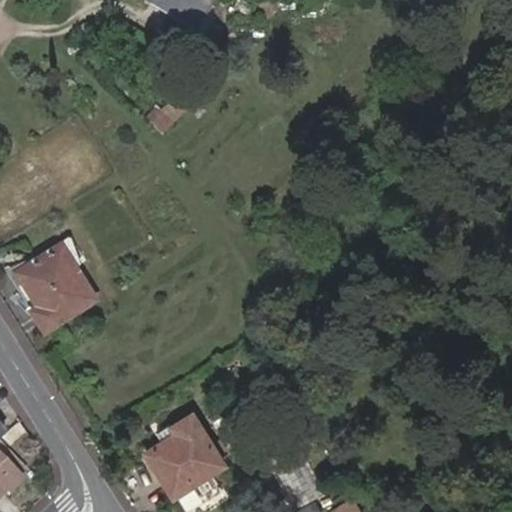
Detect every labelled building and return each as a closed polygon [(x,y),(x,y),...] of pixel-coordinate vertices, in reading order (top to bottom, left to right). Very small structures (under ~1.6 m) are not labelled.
[(177,21),(189,0),(153,0),(150,7),(177,21)] [(189,0),(177,21),(195,31),(213,0),(189,0)] [(61,244),(19,272),(40,304),(33,308),(46,328),(96,296),(61,244)] [(225,467),(194,414),(173,426),(177,434),(164,441),(147,452),(174,498),(225,467)] [(0,438),(6,433),(0,423),(0,496),(21,476),(0,452),(0,438)] [(173,426),(171,424),(158,432),(164,441),(177,434),(173,426)] [(322,489),(291,431),(260,448),(291,505),(322,489)]
